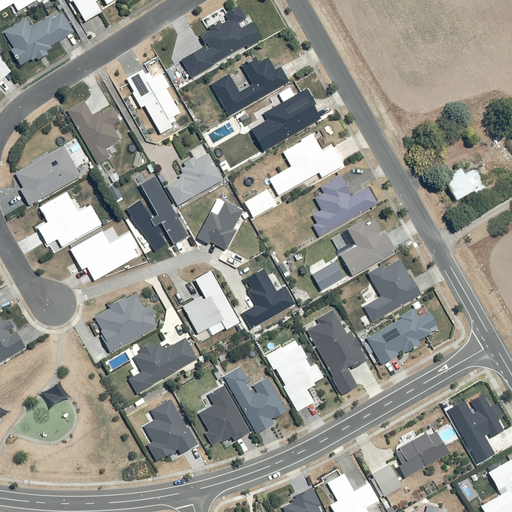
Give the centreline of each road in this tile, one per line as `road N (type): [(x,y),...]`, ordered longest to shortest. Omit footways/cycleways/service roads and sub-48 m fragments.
road 1 (residential): [(493,342),(296,0)]
road 2 (residential): [(493,342),(303,450),(188,491)]
road 3 (residential): [(0,130),(33,97),(184,0)]
road 4 (residential): [(188,491),(105,503),(0,497)]
